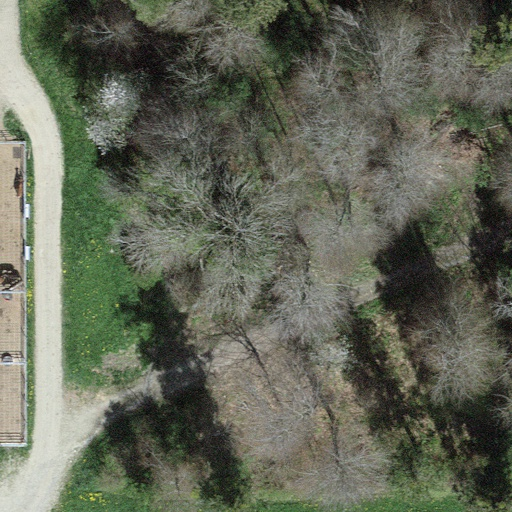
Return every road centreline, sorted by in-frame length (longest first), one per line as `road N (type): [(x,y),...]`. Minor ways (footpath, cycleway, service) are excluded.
road 1 (track): [(511,232),(250,336),(51,439),(27,511)]
road 2 (track): [(51,439),(44,152),(14,69),(10,0)]
